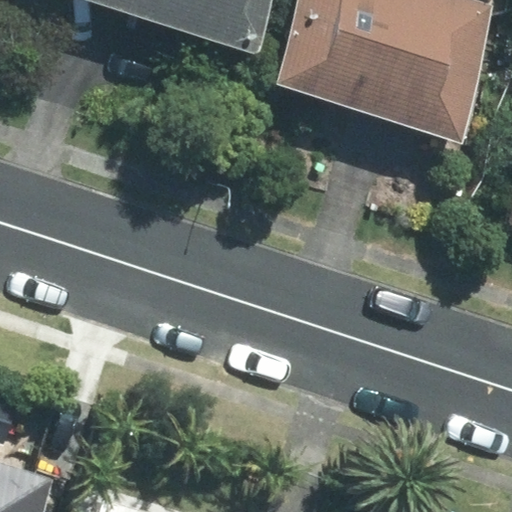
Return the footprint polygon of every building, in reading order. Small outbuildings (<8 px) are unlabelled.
[(70,0),(235,53),(251,0),(70,0)] [(275,0),(249,81),(435,140),(478,4),(464,0),(275,0)] [(511,113),(501,152),(511,155),(511,113)] [(0,511),(27,511),(39,478),(0,464),(0,511)] [(136,511),(100,501),(96,511),(136,511)]
